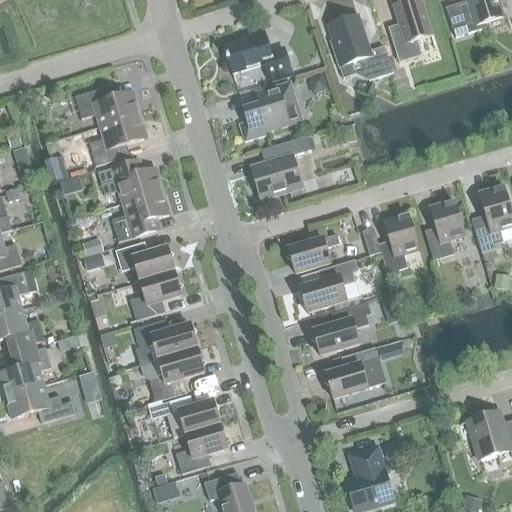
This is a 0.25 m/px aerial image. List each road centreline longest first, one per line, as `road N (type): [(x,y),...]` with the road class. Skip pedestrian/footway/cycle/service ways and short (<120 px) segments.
road 1 (residential): [(511,155),(224,232)]
road 2 (residential): [(295,453),(511,385)]
road 3 (residential): [(224,232),(225,290),(242,347),(265,414),(289,436)]
road 4 (residential): [(289,436),(285,387),(254,280),(224,232)]
road 5 (residential): [(224,232),(169,37)]
road 6 (residential): [(0,86),(169,37)]
road 7 (residential): [(169,37),(289,0)]
